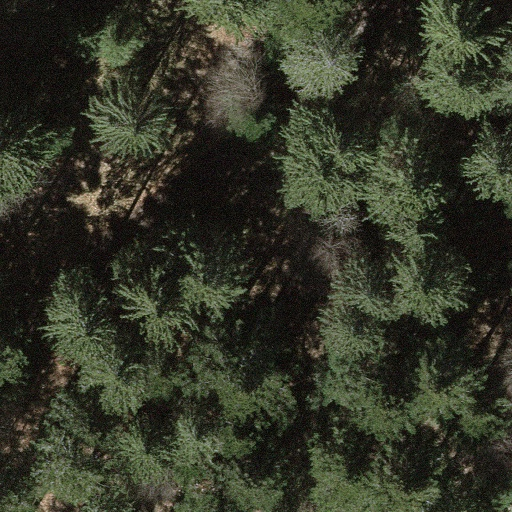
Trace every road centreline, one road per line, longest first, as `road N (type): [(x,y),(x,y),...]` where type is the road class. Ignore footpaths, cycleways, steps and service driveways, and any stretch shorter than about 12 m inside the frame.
road 1 (track): [(427,0),(341,92),(0,368)]
road 2 (track): [(370,0),(165,116),(0,226)]
